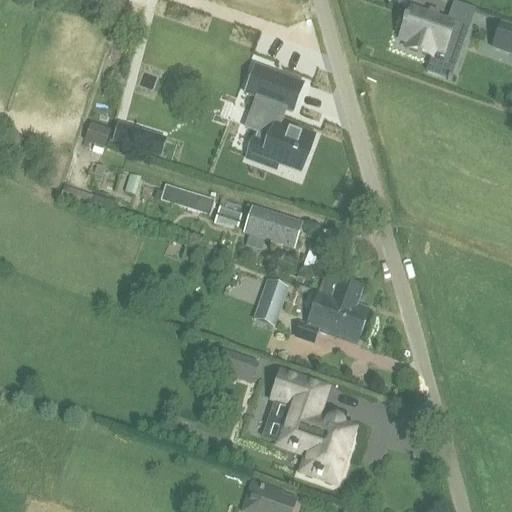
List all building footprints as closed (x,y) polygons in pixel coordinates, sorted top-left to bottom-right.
[(406,50),(433,60),(435,54),(443,57),(448,43),(462,48),(470,25),(449,17),(447,22),(437,18),(438,14),(430,11),(428,15),(411,9),(406,23),(403,22),(402,27),(404,28),(399,41),(408,44),(406,50)] [(492,49),(511,56),(511,28),(501,24),(492,49)] [(313,138),(276,124),(272,135),(258,130),(248,159),(276,169),(278,164),(300,172),(313,138)] [(118,126),(112,145),(160,160),(160,159),(165,143),(166,141),(118,126)] [(135,197),(140,180),(130,176),(125,194),(135,197)] [(210,218),(215,202),(165,187),(161,203),(210,218)] [(237,232),(242,217),(219,209),(214,225),(237,232)] [(294,251),(302,225),(252,210),(244,235),(294,251)] [(357,348),(369,311),(357,306),(363,290),(338,281),(332,298),(343,302),(341,307),(344,308),(340,321),(347,324),(345,332),(348,333),(344,343),(357,348)] [(287,291),(268,284),(259,309),(278,316),(287,291)] [(345,332),(347,324),(340,321),(344,308),(341,307),(343,302),(332,298),(319,293),(307,328),(300,326),(296,339),(314,346),(318,335),(344,343),(348,333),(345,332)] [(325,391),(282,376),(273,400),(293,407),(279,447),(309,458),(303,474),(336,485),(354,434),(339,429),(339,424),(336,422),(332,422),(329,425),(328,426),(315,421),(325,391)] [(293,511),(297,502),(251,486),(245,505),(265,511),(293,511)]
